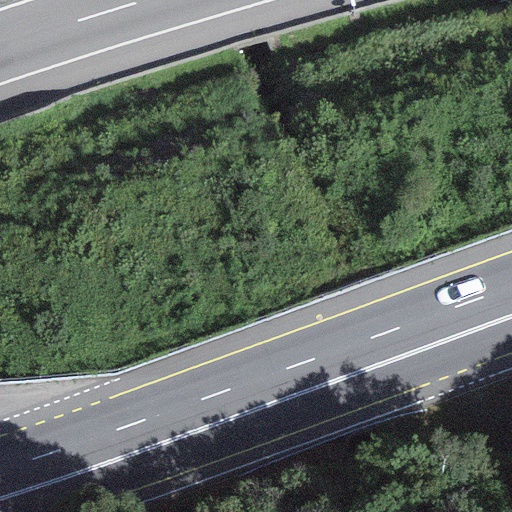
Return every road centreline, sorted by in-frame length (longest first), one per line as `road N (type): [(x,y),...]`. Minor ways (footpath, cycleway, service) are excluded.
road 1 (primary): [(511,301),(0,482)]
road 2 (motorway): [(0,46),(141,0)]
